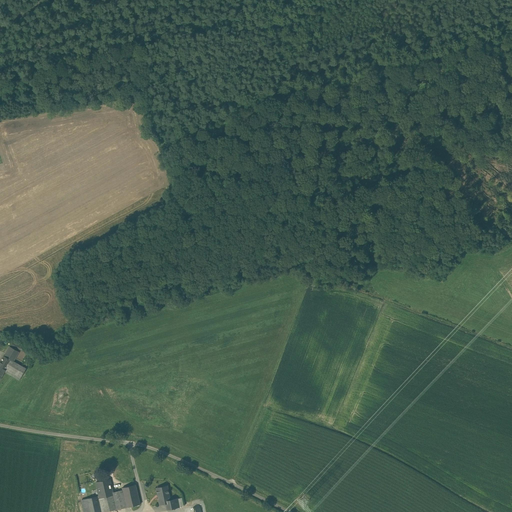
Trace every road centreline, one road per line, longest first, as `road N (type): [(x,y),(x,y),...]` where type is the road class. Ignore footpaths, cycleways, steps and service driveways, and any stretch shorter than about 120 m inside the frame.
road 1 (track): [(136,0),(161,141),(262,101),(511,34)]
road 2 (unclassified): [(290,511),(151,448),(0,424)]
road 3 (track): [(316,196),(121,258)]
road 4 (track): [(262,101),(305,228)]
